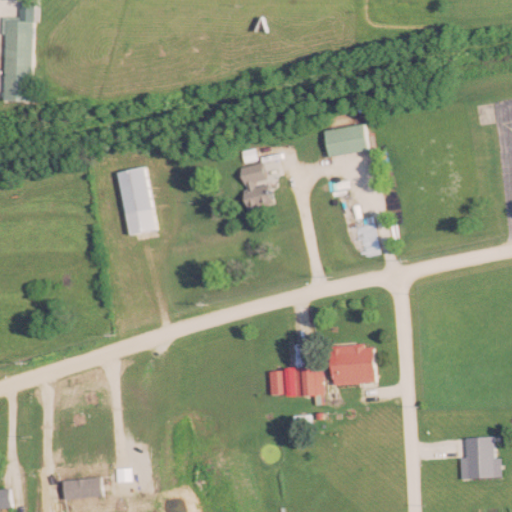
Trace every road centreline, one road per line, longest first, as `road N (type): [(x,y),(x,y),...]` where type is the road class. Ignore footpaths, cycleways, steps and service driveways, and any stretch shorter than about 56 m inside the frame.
road 1 (residential): [(0,378),(284,296),(511,247)]
road 2 (residential): [(414,511),(396,272)]
